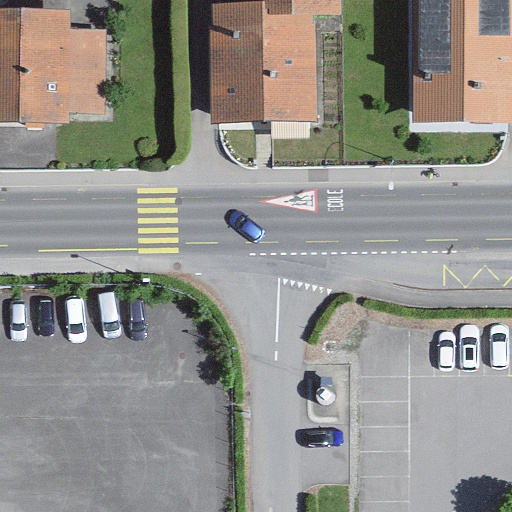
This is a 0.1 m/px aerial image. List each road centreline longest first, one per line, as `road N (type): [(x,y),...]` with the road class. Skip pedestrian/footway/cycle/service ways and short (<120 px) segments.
road 1 (residential): [(281,220),(282,511)]
road 2 (secondary): [(281,220),(0,224)]
road 3 (secondary): [(511,218),(281,220)]
